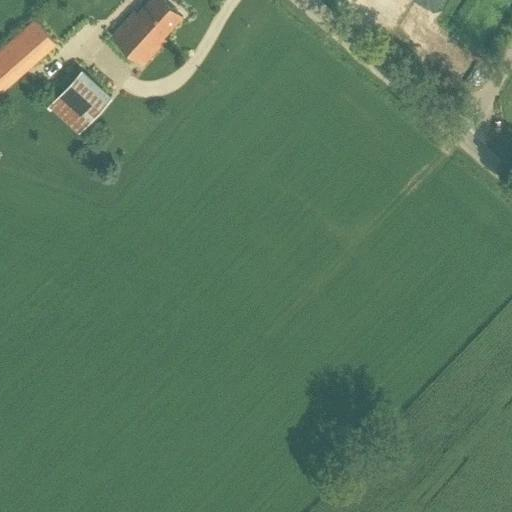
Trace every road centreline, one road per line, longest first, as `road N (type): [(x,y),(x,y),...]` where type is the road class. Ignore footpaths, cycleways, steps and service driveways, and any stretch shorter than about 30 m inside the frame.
road 1 (unclassified): [(511,179),(304,0)]
road 2 (unknown): [(240,0),(202,63),(175,89),(140,88),(87,39)]
